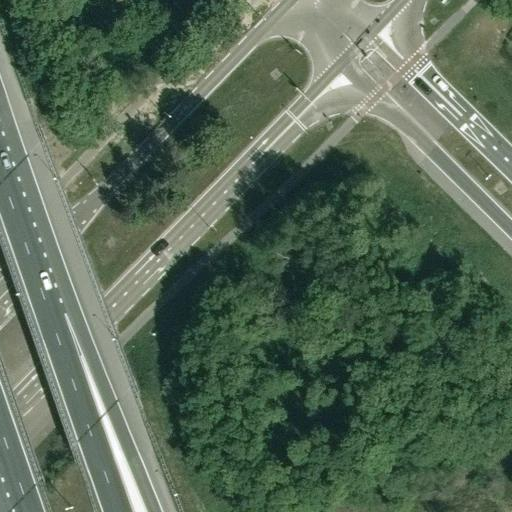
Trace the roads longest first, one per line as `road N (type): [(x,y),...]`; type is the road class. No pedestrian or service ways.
road 1 (secondary): [(0,411),(340,64)]
road 2 (secondary): [(291,0),(0,299)]
road 3 (motorway): [(340,64),(511,228)]
road 4 (motorway): [(153,511),(112,409),(52,324)]
road 5 (motorway): [(117,511),(52,324)]
road 6 (motorway): [(511,156),(379,25)]
road 7 (motorway): [(52,324),(0,172)]
